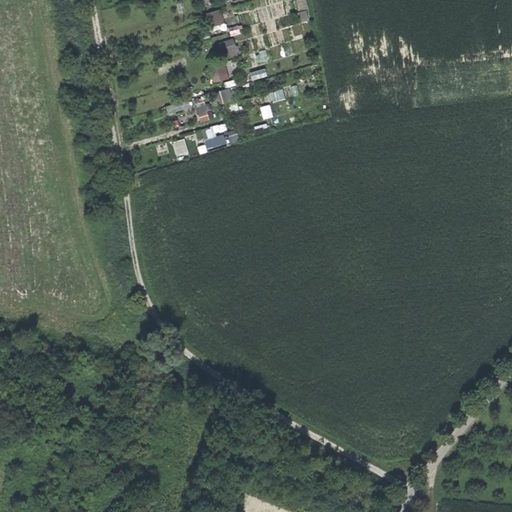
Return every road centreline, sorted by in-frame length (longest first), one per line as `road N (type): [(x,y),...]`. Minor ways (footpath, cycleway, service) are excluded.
road 1 (track): [(409,491),(184,354),(149,307),(131,246),(91,0)]
road 2 (track): [(511,371),(396,511)]
